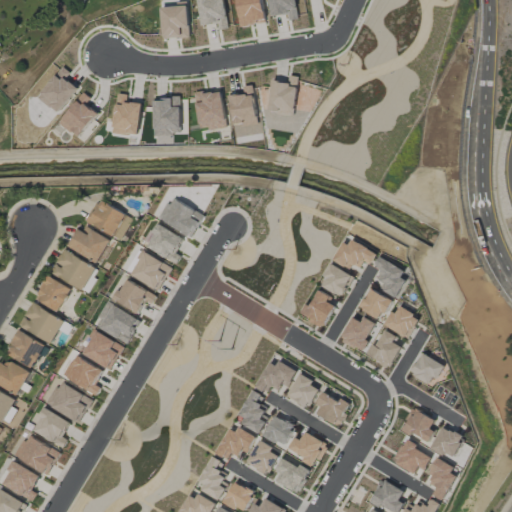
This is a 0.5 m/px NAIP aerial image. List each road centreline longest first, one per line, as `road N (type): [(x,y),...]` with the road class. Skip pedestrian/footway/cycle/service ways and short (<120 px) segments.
road 1 (residential): [(53,511),(196,278)]
road 2 (residential): [(356,0),(341,31),(315,45),(183,65),(111,56)]
road 3 (residential): [(196,278),(379,395)]
road 4 (residential): [(271,398),(426,493)]
road 5 (residential): [(379,395),(380,407),(316,511)]
